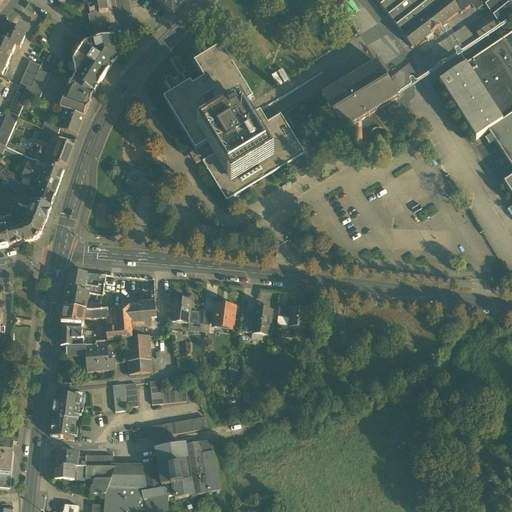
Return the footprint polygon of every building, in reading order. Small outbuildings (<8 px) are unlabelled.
[(99,13),(99,14),(101,14),(108,12),(105,0),(81,0),(81,1),(87,0),(89,12),(98,10),(99,13)] [(157,0),(156,2),(172,16),(186,1),(185,0),(157,0)] [(511,0),(373,0),(412,49),(458,14),(449,2),(451,0),(465,0),(472,7),(471,8),(473,11),(479,12),(484,7),(491,17),(499,28),(511,17),(511,0)] [(460,16),(471,8),(472,7),(465,0),(451,0),(449,2),(458,14),(460,16)] [(26,10),(34,15),(38,10),(29,5),(26,10)] [(90,25),(93,27),(103,25),(101,14),(99,14),(99,13),(90,15),(88,16),(90,25)] [(481,42),(499,28),(491,17),(472,31),(481,42)] [(0,42),(0,76),(2,77),(14,48),(19,50),(26,35),(8,27),(1,42),(0,42)] [(511,36),(466,67),(439,84),(476,141),(488,133),(511,169),(511,178),(504,184),(511,196),(511,36)] [(76,76),(73,81),(94,94),(95,94),(97,89),(117,57),(117,53),(114,37),(85,43),(73,62),(76,76)] [(202,164),(226,204),(305,156),(281,116),(268,124),(260,111),(245,121),(241,115),(244,114),(240,108),(253,100),(221,47),(207,56),(206,53),(202,46),(197,49),(201,56),(202,57),(203,56),(204,57),(194,64),(204,80),(192,87),(190,83),(177,92),(175,89),(171,82),(166,85),(170,92),(171,92),(171,93),(173,92),(173,94),(163,100),(195,152),(198,151),(205,162),(202,164)] [(176,57),(169,62),(179,78),(186,73),(176,57)] [(30,63),(28,68),(38,72),(41,67),(30,63)] [(322,98),(343,133),(398,99),(376,64),(322,98)] [(28,68),(25,74),(36,78),(38,72),(28,68)] [(282,70),(278,73),(284,84),(289,81),(282,70)] [(36,78),(35,81),(46,86),(50,78),(38,72),(36,78)] [(25,74),(23,79),(33,84),(35,81),(36,78),(25,74)] [(278,88),(282,85),(275,74),(271,77),(278,88)] [(31,90),(33,84),(23,79),(20,85),(31,90)] [(39,102),(46,86),(35,81),(33,84),(31,90),(27,98),(39,102)] [(73,81),(62,103),(87,112),(94,94),(73,81)] [(20,85),(7,114),(18,119),(27,98),(31,90),(20,85)] [(60,109),(66,111),(84,118),(87,112),(62,103),(60,109)] [(66,111),(60,109),(56,120),(62,123),(66,111)] [(77,137),(84,118),(66,111),(62,123),(59,130),(60,131),(77,137)] [(8,143),(18,119),(7,114),(0,132),(0,142),(7,146),(8,143)] [(45,125),(42,131),(52,135),(58,137),(60,131),(59,130),(45,125)] [(37,144),(42,146),(47,148),(52,135),(42,131),(41,130),(37,144)] [(380,145),(384,142),(386,137),(383,132),(377,130),(372,134),(371,139),(374,144),(380,145)] [(22,141),(19,147),(28,150),(31,145),(31,144),(22,141)] [(8,143),(7,146),(6,148),(14,152),(16,147),(8,143)] [(52,164),(65,169),(73,148),(60,144),(57,151),(52,164)] [(37,162),(41,164),(43,159),(46,151),(41,149),(35,147),(33,152),(28,150),(19,147),(17,146),(16,147),(14,152),(32,161),(37,162)] [(357,155),(361,154),(362,151),(361,148),(358,146),(355,147),(353,150),(354,153),(357,155)] [(57,151),(47,148),(46,151),(43,159),(51,162),(51,164),(52,164),(57,151)] [(51,162),(43,159),(41,164),(48,166),(49,167),(51,164),(51,162)] [(41,164),(37,162),(34,169),(43,172),(42,173),(45,174),(48,166),(41,164)] [(52,164),(51,164),(49,167),(64,172),(65,169),(52,164)] [(25,173),(43,179),(45,174),(42,173),(43,172),(34,169),(27,166),(25,173)] [(48,166),(45,174),(43,179),(60,185),(64,172),(49,167),(48,166)] [(0,178),(8,187),(12,183),(15,180),(4,170),(0,174),(0,178)] [(391,217),(431,197),(417,170),(378,189),(391,217)] [(39,183),(41,184),(43,179),(25,173),(23,179),(31,182),(38,185),(39,183)] [(23,179),(21,185),(29,188),(31,182),(23,179)] [(60,185),(43,179),(41,184),(38,191),(55,197),(60,185)] [(15,193),(21,199),(24,191),(34,194),(34,196),(34,197),(35,198),(38,191),(29,188),(21,185),(20,185),(15,180),(12,183),(18,189),(15,193)] [(18,189),(12,183),(8,187),(15,193),(18,189)] [(21,199),(51,209),(55,197),(38,191),(35,198),(34,197),(34,196),(34,194),(24,191),(21,199)] [(319,231),(351,214),(342,196),(310,212),(319,231)] [(28,213),(26,219),(45,225),(51,209),(21,199),(19,206),(28,210),(30,209),(31,211),(31,213),(28,213)] [(3,220),(4,224),(9,248),(25,245),(22,228),(14,229),(12,228),(13,227),(12,221),(10,219),(3,220)] [(24,225),(22,228),(25,245),(33,243),(35,242),(40,238),(41,237),(45,225),(26,219),(24,225)] [(0,225),(0,249),(9,248),(4,224),(0,225)] [(350,248),(452,252),(453,232),(351,227),(350,248)] [(70,274),(67,291),(84,294),(87,275),(70,274)] [(94,276),(87,275),(84,294),(89,295),(97,297),(98,289),(90,288),(91,283),(93,284),(94,276)] [(99,284),(98,289),(97,297),(103,298),(106,277),(100,276),(99,284)] [(89,295),(84,294),(67,291),(63,311),(86,313),(87,311),(88,304),(89,295)] [(170,321),(188,324),(190,315),(190,310),(192,302),(173,299),(170,321)] [(129,308),(130,322),(151,321),(157,320),(155,303),(139,304),(139,307),(129,308)] [(215,328),(233,330),(236,309),(215,306),(214,314),(217,314),(215,328)] [(278,319),(285,320),(286,308),(279,307),(278,319)] [(116,310),(118,331),(131,330),(130,322),(129,308),(116,310)] [(105,322),(106,333),(118,331),(116,310),(113,310),(113,311),(108,312),(109,318),(106,322),(105,322)] [(191,324),(201,326),(201,324),(199,312),(190,310),(190,315),(192,315),(191,324)] [(291,310),(290,321),(285,320),(278,319),(277,327),(290,328),(290,329),(305,331),(307,312),(291,310)] [(61,326),(62,326),(82,327),(84,327),(85,321),(86,313),(63,311),(61,326)] [(86,313),(85,321),(93,323),(105,322),(106,322),(109,318),(108,312),(102,312),(93,313),(86,313)] [(263,338),(269,339),(272,314),(255,312),(255,315),(248,315),(246,335),(253,335),(252,337),(263,338)] [(204,313),(201,326),(209,327),(211,314),(204,313)] [(131,331),(144,330),(151,329),(151,321),(130,322),(131,330),(131,331)] [(203,334),(201,326),(191,324),(189,324),(188,333),(203,335),(203,334)] [(81,332),(82,327),(62,326),(60,348),(66,348),(83,347),(84,338),(82,338),(82,332),(81,332)] [(131,331),(131,330),(118,331),(106,333),(107,343),(112,342),(124,341),(127,341),(132,341),(131,331)] [(144,330),(131,331),(132,341),(145,339),(144,330)] [(127,344),(129,364),(151,363),(149,339),(145,339),(132,341),(127,341),(127,344)] [(83,347),(66,348),(66,359),(86,359),(86,352),(85,347),(83,347)] [(86,359),(88,375),(116,372),(115,362),(108,363),(107,350),(96,350),(86,352),(86,359)] [(177,360),(179,372),(191,370),(189,359),(177,360)] [(152,376),(151,363),(129,364),(130,377),(152,376)] [(239,368),(230,365),(227,374),(237,377),(239,368)] [(304,388),(307,380),(295,375),(292,382),(304,388)] [(152,407),(164,406),(163,395),(161,383),(150,384),(152,407)] [(136,386),(125,387),(127,410),(138,409),(136,386)] [(127,413),(127,410),(125,387),(113,388),(115,414),(127,413)] [(186,392),(163,395),(164,406),(187,404),(186,392)] [(55,400),(52,421),(68,422),(76,421),(78,421),(81,399),(73,398),(62,400),(55,400)] [(137,432),(139,443),(207,431),(205,420),(137,432)] [(74,441),(76,421),(68,422),(52,421),(50,439),(74,441)] [(212,443),(200,445),(202,459),(214,457),(212,443)] [(200,445),(185,447),(194,499),(208,496),(220,494),(214,457),(202,459),(200,445)] [(156,452),(159,470),(162,490),(173,489),(175,498),(175,502),(194,499),(185,447),(156,452)] [(53,458),(53,472),(72,473),(78,473),(78,469),(79,458),(80,455),(61,453),(61,458),(53,458)] [(0,476),(10,478),(11,478),(13,456),(0,454),(0,476)] [(85,469),(113,469),(113,459),(85,459),(85,469)] [(91,497),(105,498),(106,498),(109,490),(116,469),(113,469),(85,469),(78,469),(78,473),(72,473),(72,483),(78,483),(78,482),(78,478),(85,478),(85,482),(95,482),(90,496),(90,497),(91,497)] [(169,499),(175,498),(173,489),(162,490),(159,470),(152,471),(151,469),(142,470),(146,491),(141,492),(109,490),(106,498),(169,499)] [(142,469),(116,469),(109,490),(141,492),(146,491),(142,470),(142,469)] [(72,483),(72,473),(53,472),(53,483),(72,483)] [(0,490),(9,492),(10,478),(0,476),(0,490)] [(167,511),(169,499),(106,498),(105,498),(104,508),(103,511),(167,511)]
